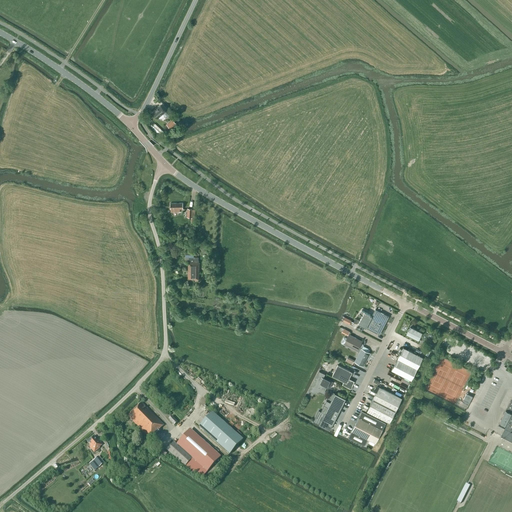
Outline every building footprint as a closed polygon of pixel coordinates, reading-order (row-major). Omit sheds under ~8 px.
[(152,113),(157,119),(158,118),(159,120),(164,116),(163,114),(165,112),(160,106),(152,113)] [(172,119),(166,125),(171,129),(177,124),(172,119)] [(160,133),(154,127),(152,130),(158,135),(160,133)] [(170,203),(170,212),(180,212),(180,209),(183,209),(183,203),(170,203)] [(192,209),(187,209),(187,217),(192,217),(191,223),(194,223),(194,216),(195,216),(195,209),(192,209)] [(188,280),(199,280),(199,261),(198,261),(198,257),(193,257),(194,251),(185,251),(185,257),(189,257),(189,262),(188,262),(188,280)] [(366,328),(379,335),(389,317),(375,310),(372,316),(370,315),(362,310),(359,313),(362,316),(358,324),(364,327),(366,327),(366,328)] [(344,317),(343,315),(340,320),(349,324),(351,321),(344,317)] [(418,339),(421,333),(410,327),(407,333),(418,339)] [(356,338),(349,335),(347,339),(345,337),(343,338),(341,342),(341,344),(343,345),(343,344),(356,351),(357,351),(359,352),(354,362),(363,366),(370,353),(369,352),(369,350),(368,349),(363,346),(362,349),(361,349),(358,348),(361,342),(355,339),(356,338)] [(391,370),(411,380),(423,357),(403,347),(391,370)] [(322,366),(326,368),(330,359),(326,357),(322,366)] [(342,385),(351,389),(354,382),(349,379),(352,372),(338,365),(332,376),(344,382),(342,385)] [(319,391),(323,394),(327,387),(329,388),(333,382),(323,377),(325,375),(321,373),(310,395),(312,396),(314,393),(319,391)] [(367,412),(389,423),(402,399),(379,387),(377,386),(375,391),(377,392),(367,412)] [(319,411),(313,421),(330,430),(346,399),(335,393),(333,396),(330,395),(327,400),(326,400),(324,405),(321,412),(319,411)] [(466,394),(462,402),(468,405),(472,397),(466,394)] [(511,397),(506,410),(505,410),(498,425),(505,429),(501,437),(511,442),(511,397)] [(160,431),(160,430),(164,426),(148,409),(148,410),(142,404),(128,417),(132,420),(132,421),(151,440),(160,431)] [(244,438),(212,411),(199,426),(230,453),(244,438)] [(362,411),(351,431),(352,431),(348,438),(366,447),(370,440),(376,443),(386,423),(362,411)] [(168,420),(174,426),(177,423),(171,416),(168,420)] [(174,443),(167,451),(185,467),(186,466),(193,473),(194,471),(202,478),(221,457),(191,430),(177,446),(174,443)] [(98,440),(97,441),(94,437),(87,442),(91,446),(90,447),(94,453),(100,448),(99,448),(102,445),(98,440)] [(104,464),(99,457),(89,465),(94,471),(99,467),(104,464)] [(466,482),(457,500),(461,502),(470,484),(466,482)]
